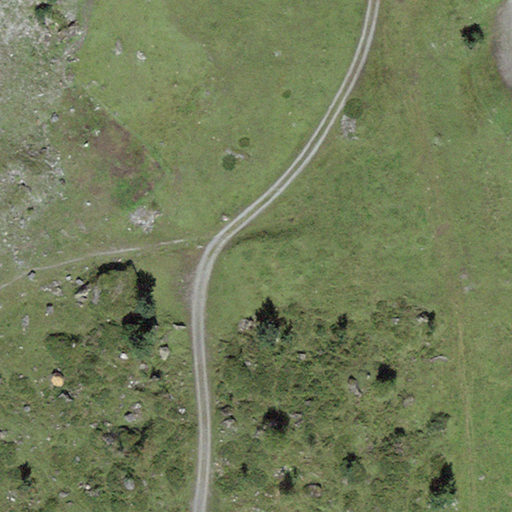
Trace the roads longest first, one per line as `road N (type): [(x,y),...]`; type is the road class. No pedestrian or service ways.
road 1 (track): [(221,243),(327,130),(375,0)]
road 2 (track): [(196,511),(202,437),(194,311),(200,271),(221,243)]
